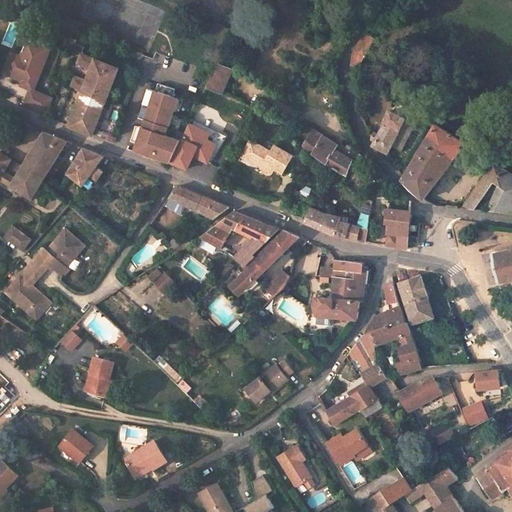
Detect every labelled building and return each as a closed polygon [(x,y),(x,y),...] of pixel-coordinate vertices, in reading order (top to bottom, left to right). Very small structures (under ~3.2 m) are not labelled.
[(375,39),(364,32),(351,56),(350,63),(352,65),(358,68),(375,39)] [(41,41),(36,43),(28,39),(21,56),(18,63),(10,60),(4,73),(23,81),(35,86),(51,49),(42,45),(41,41)] [(18,63),(21,56),(13,52),(10,60),(18,63)] [(119,68),(82,53),(78,62),(90,67),(93,68),(89,75),(87,81),(76,76),(72,85),(80,88),(81,85),(85,86),(83,89),(69,125),(92,134),(105,103),(103,102),(100,97),(101,95),(108,92),(109,93),(119,68)] [(233,69),(218,63),(207,87),(222,94),(222,93),(233,69)] [(31,89),(34,90),(35,86),(23,81),(21,85),(31,89)] [(156,89),(173,95),(176,88),(158,82),(156,89)] [(156,89),(149,87),(139,116),(146,119),(143,126),(138,142),(136,149),(171,161),(181,139),(166,134),(161,132),(163,125),(168,127),(178,97),(173,95),(156,89)] [(34,90),(31,89),(24,104),(47,113),(53,98),(34,90)] [(109,93),(108,92),(101,95),(100,97),(103,102),(105,103),(109,93)] [(407,118),(393,110),(378,138),(372,135),(373,140),(376,142),(374,145),(388,153),(392,146),(407,118)] [(400,150),(414,123),(407,118),(392,146),(400,150)] [(138,142),(143,126),(136,124),(131,140),(138,142)] [(465,144),(436,124),(404,177),(424,198),(465,144)] [(324,135),(313,129),(303,146),(327,164),(347,175),(353,160),(336,150),(338,145),(324,135)] [(11,159),(0,152),(0,179),(31,198),(40,185),(42,181),(54,162),(64,145),(66,142),(44,133),(23,166),(16,178),(4,171),(11,159)] [(253,162),(262,167),(262,168),(262,170),(262,171),(262,173),(264,174),(265,175),(267,176),(268,176),(270,175),(272,174),(274,169),(283,174),(293,156),(275,145),(272,152),(251,140),(244,153),(255,159),(253,162)] [(84,149),(68,173),(83,185),(90,175),(97,180),(103,172),(96,166),(103,157),(84,149)] [(255,159),(244,153),(242,157),(253,163),(253,162),(255,159)] [(23,166),(11,159),(4,171),(16,178),(23,166)] [(213,167),(196,160),(190,174),(207,181),(213,167)] [(511,174),(494,163),(462,208),(474,209),(493,182),(499,185),(487,210),(499,211),(511,212),(511,174)] [(184,204),(214,218),(230,207),(178,185),(170,197),(167,201),(167,205),(171,207),(173,207),(174,205),(175,206),(181,208),(184,204)] [(349,217),(342,215),(342,217),(336,236),(337,236),(356,240),(366,242),(366,240),(369,227),(371,211),(371,203),(373,200),(366,198),(357,225),(347,223),(349,217)] [(325,213),(311,207),(305,222),(336,236),(342,217),(330,215),(325,213)] [(411,211),(388,208),(386,223),(388,224),(385,244),(398,247),(398,248),(406,248),(407,242),(408,235),(410,219),(411,211)] [(280,229),(235,211),(202,237),(224,250),(225,246),(223,245),(230,234),(234,228),(238,230),(253,237),(266,243),(280,229)] [(31,240),(13,226),(5,237),(23,250),(31,240)] [(84,245),(64,228),(46,250),(44,248),(33,260),(41,268),(47,267),(49,265),(62,276),(68,269),(65,267),(84,245)] [(238,230),(234,228),(230,234),(234,237),(238,230)] [(299,237),(285,230),(284,231),(277,239),(275,237),(272,240),(274,241),(254,259),(244,268),(246,269),(234,282),(239,286),(240,287),(242,288),(244,289),(245,289),(247,289),(248,289),(249,289),(250,288),(251,288),(252,287),(253,287),(258,282),(255,279),(299,237)] [(418,236),(408,235),(407,242),(418,243),(418,236)] [(266,243),(253,237),(234,258),(244,265),(255,255),(255,254),(266,243)] [(307,243),(301,273),(318,276),(324,247),(307,243)] [(511,248),(493,253),(500,283),(511,280),(511,248)] [(41,268),(33,260),(28,266),(35,273),(36,280),(47,267),(41,268)] [(364,265),(336,260),(335,269),(334,277),(346,278),(347,271),(363,273),(364,267),(364,265)] [(35,273),(28,266),(5,292),(35,319),(50,302),(42,296),(41,297),(36,293),(37,291),(30,285),(36,280),(35,273)] [(177,286),(158,267),(147,277),(165,297),(177,286)] [(335,269),(322,267),(321,276),(334,277),(335,269)] [(290,276),(283,270),(267,289),(274,297),(286,286),(290,276)] [(346,278),(334,277),(333,299),(359,301),(363,273),(347,271),(346,278)] [(429,298),(422,275),(399,283),(413,324),(434,317),(427,298),(429,298)] [(239,286),(234,282),(231,285),(239,294),(244,289),(242,288),(240,287),(239,286)] [(398,301),(394,283),(391,284),(385,285),(389,303),(398,301)] [(44,293),(40,289),(37,291),(36,293),(41,297),(42,296),(44,293)] [(333,299),(315,298),(314,304),(313,306),(314,308),(316,316),(357,319),(359,301),(333,299)] [(400,306),(399,301),(398,301),(389,303),(390,310),(400,306)] [(406,322),(400,306),(378,315),(375,316),(366,332),(366,334),(373,333),(373,331),(389,325),(390,328),(406,322)] [(419,359),(407,322),(406,322),(390,328),(389,325),(373,331),(373,333),(374,336),(375,345),(376,345),(377,345),(401,336),(404,347),(400,349),(404,362),(398,364),(401,373),(421,368),(419,359)] [(82,339),(71,329),(61,340),(72,350),(82,339)] [(374,336),(373,333),(366,334),(364,335),(351,352),(350,353),(360,369),(365,367),(366,371),(376,364),(376,361),(375,349),(375,348),(374,347),(375,346),(375,345),(374,336)] [(135,346),(124,334),(116,342),(128,353),(135,346)] [(385,358),(380,346),(378,347),(378,348),(377,349),(376,349),(375,349),(376,361),(385,358)] [(467,356),(464,348),(458,350),(449,353),(452,362),(467,356)] [(113,363),(95,357),(85,390),(104,396),(109,379),(113,363)] [(279,367),(286,376),(293,371),(285,362),(279,367)] [(387,377),(378,363),(376,364),(366,371),(362,374),(366,382),(369,386),(370,387),(387,377)] [(279,367),(277,365),(246,389),(256,402),(264,395),(271,390),(272,391),(288,378),(286,376),(279,367)] [(499,372),(476,374),(477,391),(501,389),(499,372)] [(442,393),(434,377),(418,386),(417,383),(399,393),(409,411),(442,393)] [(112,380),(109,379),(104,396),(108,397),(112,380)] [(179,386),(189,393),(193,386),(183,379),(179,386)] [(369,386),(366,382),(354,390),(358,390),(359,392),(369,386)] [(377,400),(370,387),(369,386),(359,392),(358,390),(354,390),(348,393),(351,397),(360,410),(377,400)] [(351,397),(327,411),(334,425),(360,410),(351,397)] [(382,408),(377,400),(360,410),(365,418),(382,408)] [(486,404),(469,412),(476,426),(493,417),(486,404)] [(384,411),(382,408),(365,418),(367,421),(384,411)] [(338,430),(324,439),(340,465),(354,455),(357,459),(363,454),(358,446),(365,441),(354,424),(340,433),(338,430)] [(94,447),(73,429),(60,445),(80,462),(94,447)] [(455,436),(452,430),(436,438),(439,445),(455,436)] [(167,461),(155,441),(125,459),(134,475),(151,465),(153,469),(167,461)] [(365,441),(358,446),(363,454),(371,449),(365,441)] [(303,454),(297,445),(277,457),(296,487),(305,481),(311,477),(312,477),(302,462),(299,456),(303,454)] [(439,455),(434,449),(429,453),(434,458),(439,455)] [(511,451),(479,477),(492,499),(510,487),(511,491),(511,451)] [(443,460),(439,455),(434,458),(439,464),(443,460)] [(19,475),(2,459),(0,461),(0,493),(6,488),(19,475)] [(354,460),(342,466),(352,485),(364,479),(354,460)] [(153,469),(151,465),(134,475),(137,479),(153,469)] [(449,467),(438,474),(445,485),(457,477),(449,467)] [(272,490),(263,474),(251,481),(256,500),(243,507),(246,511),(272,511),(271,509),(263,495),(266,494),(272,490)] [(445,485),(438,474),(412,490),(405,495),(409,503),(425,493),(427,497),(445,485)] [(315,484),(311,477),(305,481),(309,488),(315,484)] [(412,490),(404,477),(380,493),(368,500),(375,511),(377,511),(391,503),(405,495),(412,490)] [(228,502),(218,483),(199,493),(209,511),(229,511),(225,504),(228,502)] [(445,485),(427,497),(437,510),(454,496),(445,485)] [(0,499),(9,490),(6,488),(0,493),(0,499)] [(263,495),(271,509),(274,507),(266,494),(263,495)] [(464,511),(454,496),(437,510),(435,511),(464,511)] [(235,511),(236,511),(230,501),(228,502),(225,504),(229,511),(235,511)] [(396,511),(391,503),(377,511),(396,511)]
